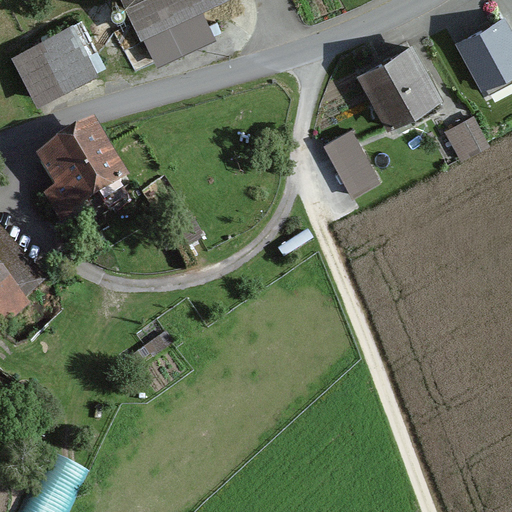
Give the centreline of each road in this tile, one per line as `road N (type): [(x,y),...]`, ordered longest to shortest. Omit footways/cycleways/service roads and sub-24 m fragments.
road 1 (unclassified): [(0,143),(306,50),(418,0)]
road 2 (track): [(299,167),(274,226),(236,262),(202,277),(141,285),(70,261),(0,165)]
road 3 (track): [(428,511),(299,167)]
